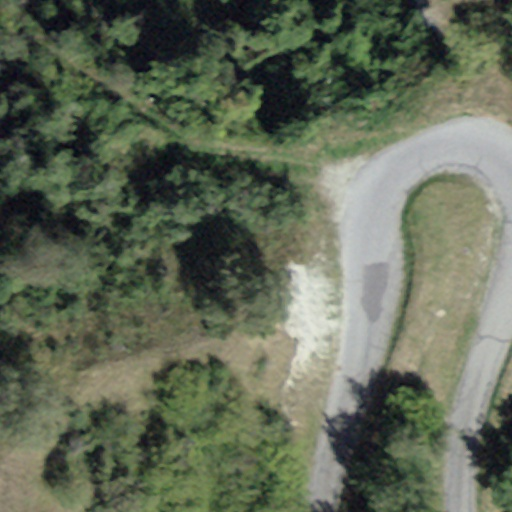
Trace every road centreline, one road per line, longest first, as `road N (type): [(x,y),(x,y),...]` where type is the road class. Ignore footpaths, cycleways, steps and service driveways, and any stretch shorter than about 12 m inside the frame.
road 1 (track): [(511,173),(501,156),(451,144),(398,172),(383,195),(362,362),(325,511)]
road 2 (track): [(461,511),(469,427),(511,293)]
